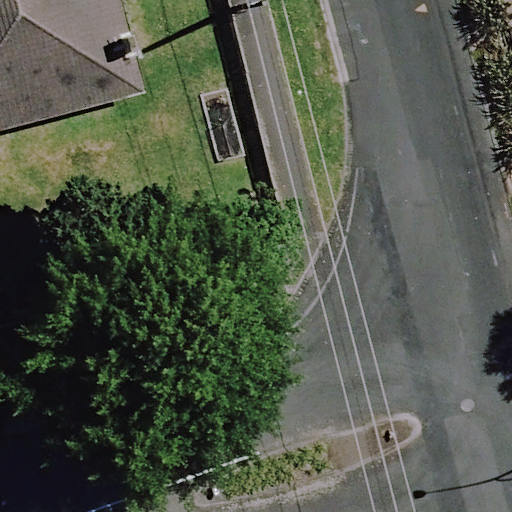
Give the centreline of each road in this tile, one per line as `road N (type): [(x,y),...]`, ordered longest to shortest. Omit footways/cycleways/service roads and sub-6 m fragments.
road 1 (residential): [(468,417),(372,0)]
road 2 (residential): [(122,511),(468,417)]
